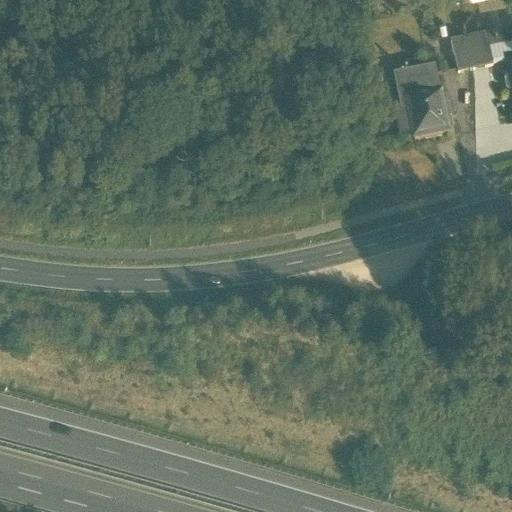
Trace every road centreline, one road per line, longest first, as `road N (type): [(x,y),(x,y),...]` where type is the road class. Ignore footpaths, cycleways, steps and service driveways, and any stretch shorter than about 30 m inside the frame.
road 1 (secondary): [(0,269),(115,282),(236,276),(511,206)]
road 2 (motorway): [(332,511),(0,413)]
road 3 (motorway): [(0,464),(184,511)]
